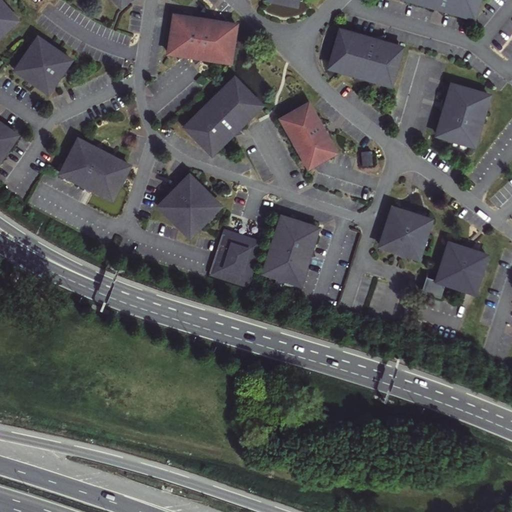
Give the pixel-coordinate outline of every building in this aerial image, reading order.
[(0,0),(0,35),(17,21),(0,0)] [(411,0),(473,17),(477,0),(411,0)] [(202,19),(174,15),(168,53),(230,63),(236,25),(216,21),(202,19)] [(401,48),(341,30),(338,41),(330,68),(338,70),(390,85),(401,48)] [(38,37),(16,69),(48,92),(58,78),(71,59),(38,37)] [(261,105),(234,77),(184,127),(211,154),(261,105)] [(488,95),(451,84),(437,135),(474,145),(488,95)] [(318,120),(309,103),(281,118),(307,168),(335,152),(331,145),(318,120)] [(324,119),(318,120),(331,145),(332,134),(328,134),(328,126),(324,126),(324,119)] [(0,161),(2,158),(8,150),(15,139),(17,136),(0,124),(0,161)] [(63,176),(102,196),(122,157),(110,150),(83,137),(77,149),(76,149),(69,164),(63,176)] [(371,151),(361,152),(362,166),(372,165),(371,151)] [(189,237),(221,205),(189,174),(178,185),(165,198),(158,206),(189,237)] [(165,198),(178,185),(171,184),(165,198)] [(418,258),(431,220),(416,216),(406,212),(392,208),(380,245),(418,258)] [(318,228),(281,216),(262,273),(299,285),(307,259),(312,247),(318,228)] [(241,239),(222,233),(210,272),(249,284),(261,246),(241,239)] [(475,295),(488,257),(474,252),(450,244),(437,281),(427,277),(422,292),(441,299),(445,285),(475,295)]
